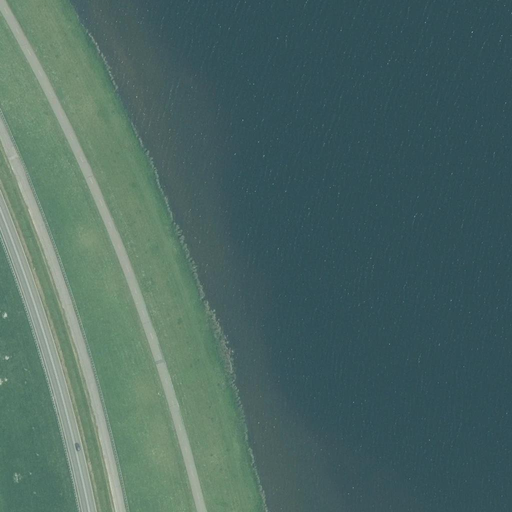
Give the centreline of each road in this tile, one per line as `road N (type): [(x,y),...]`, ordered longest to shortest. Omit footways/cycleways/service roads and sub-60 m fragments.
road 1 (unclassified): [(121,511),(64,296),(0,129)]
road 2 (primary): [(88,511),(40,323),(0,212)]
